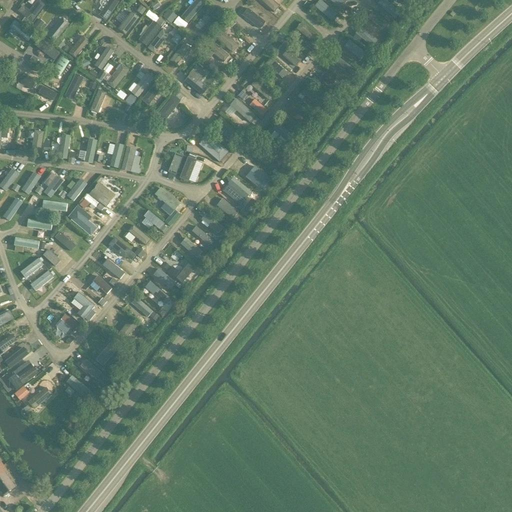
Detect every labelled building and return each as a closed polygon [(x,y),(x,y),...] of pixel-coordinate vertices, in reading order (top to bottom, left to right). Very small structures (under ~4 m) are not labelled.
[(38,0),(26,17),(32,22),(46,4),(40,0),(38,0)] [(109,0),(99,16),(107,21),(119,2),(116,0),(109,0)] [(205,6),(197,0),(196,0),(181,18),(189,24),(205,6)] [(271,0),(259,0),(274,13),(279,7),(271,0)] [(384,0),(381,0),(377,5),(395,19),(400,13),(384,0)] [(320,1),(315,7),(331,21),(337,15),(320,1)] [(252,3),(249,7),(267,22),(271,18),(252,3)] [(171,23),(178,16),(170,9),(163,16),(171,23)] [(248,9),(243,16),(261,30),(266,23),(248,9)] [(150,10),(147,15),(156,21),(159,17),(150,10)] [(118,30),(126,36),(140,18),(132,12),(118,30)] [(373,13),(369,18),(383,30),(387,25),(373,13)] [(47,37),(54,43),(69,25),(62,19),(47,37)] [(194,39),(201,44),(217,26),(210,20),(194,39)] [(15,21),(10,28),(28,42),(33,35),(15,21)] [(139,41),(147,47),(161,27),(154,21),(139,41)] [(303,23),(297,29),(314,44),(319,37),(303,23)] [(361,27),(356,34),(371,46),(376,39),(361,27)] [(148,49),(155,54),(170,34),(163,29),(148,49)] [(220,30),(214,37),(232,54),(239,46),(220,30)] [(173,41),(179,43),(181,35),(175,34),(173,41)] [(69,54),(76,59),(90,41),(83,36),(69,54)] [(39,39),(34,46),(52,60),(57,53),(39,39)] [(350,41),(345,47),(361,60),(366,54),(350,41)] [(224,63),(229,57),(212,42),(206,48),(224,63)] [(170,62),(176,67),(191,48),(184,43),(170,62)] [(287,44),(282,50),(297,63),(302,57),(287,44)] [(95,66),(102,70),(114,53),(107,48),(95,66)] [(16,61),(13,66),(22,71),(30,59),(12,49),(8,56),(16,61)] [(51,69),(60,76),(70,62),(62,56),(51,69)] [(350,77),(356,70),(338,56),(332,64),(350,77)] [(271,59),(266,64),(284,80),(289,74),(271,59)] [(108,83),(114,89),(129,70),(122,65),(108,83)] [(101,70),(98,78),(104,80),(107,73),(101,70)] [(325,74),(320,80),(335,91),(340,84),(325,74)] [(18,82),(32,90),(36,83),(22,75),(18,82)] [(84,79),(76,75),(65,97),(73,101),(84,79)] [(202,97),(207,90),(190,76),(184,83),(202,97)] [(130,94),(136,100),(150,82),(144,77),(130,94)] [(257,79),(251,86),(269,102),(275,95),(257,79)] [(142,100),(149,105),(164,87),(158,82),(142,100)] [(39,94),(53,101),(57,94),(43,87),(39,94)] [(301,93),(301,94),(304,96),(305,96),(319,107),(324,101),(307,87),(305,90),(304,90),(301,93)] [(107,93),(99,90),(91,111),(99,114),(107,93)] [(160,114),(166,120),(180,102),(174,97),(160,114)] [(255,98),(250,105),(261,114),(267,108),(255,98)] [(236,100),(231,106),(251,123),(256,117),(236,100)] [(292,105),(286,112),(304,127),(310,120),(292,105)] [(221,118),(215,125),(232,139),(238,132),(221,118)] [(280,125),(275,131),(289,143),(294,137),(280,125)] [(44,132),(34,131),(31,155),(40,156),(44,132)] [(207,134),(202,140),(219,155),(224,149),(207,134)] [(70,137),(62,136),(59,158),(67,159),(70,137)] [(97,142),(89,141),(84,162),(93,164),(97,142)] [(124,146),(116,144),(110,166),(118,168),(124,146)] [(262,146),(258,152),(271,163),(276,157),(262,146)] [(136,150),(127,148),(122,170),(131,172),(136,150)] [(183,157),(176,155),(169,172),(176,174),(183,157)] [(205,157),(199,156),(196,179),(202,180),(205,157)] [(249,162),(244,168),(261,182),(266,176),(249,162)] [(19,175),(12,170),(0,185),(0,186),(6,191),(19,175)] [(41,178),(34,173),(22,190),(29,195),(41,178)] [(64,181),(57,176),(44,193),(51,198),(64,181)] [(87,185),(81,179),(67,197),(74,202),(87,185)] [(235,179),(229,185),(246,199),(251,192),(235,179)] [(99,184),(90,195),(106,207),(115,196),(99,184)] [(161,189),(156,196),(174,211),(180,205),(161,189)] [(23,203),(16,198),(4,218),(10,222),(23,203)] [(223,200),(218,206),(233,219),(238,213),(223,200)] [(45,202),(44,209),(66,212),(67,205),(45,202)] [(173,226),(178,213),(173,210),(167,223),(173,226)] [(148,211),(144,217),(160,230),(164,224),(148,211)] [(77,213),(72,220),(91,235),(96,228),(77,213)] [(202,221),(218,233),(223,227),(207,215),(202,221)] [(30,220),(29,228),(51,231),(52,223),(30,220)] [(134,226),(129,232),(146,246),(151,240),(134,226)] [(198,227),(193,234),(210,248),(216,241),(198,227)] [(60,233),(56,238),(71,251),(76,246),(60,233)] [(14,238),(13,245),(36,249),(37,241),(14,238)] [(115,239),(110,245),(126,258),(131,252),(115,239)] [(181,245),(197,258),(202,252),(186,239),(181,245)] [(43,256),(55,267),(61,261),(49,250),(43,256)] [(21,273),(26,279),(43,266),(38,259),(21,273)] [(108,260),(103,267),(121,280),(125,274),(108,260)] [(194,270),(189,265),(177,278),(182,283),(194,270)] [(159,269),(153,276),(171,290),(176,283),(159,269)] [(53,278),(48,272),(31,285),(36,292),(53,278)] [(99,277),(94,282),(107,295),(112,289),(99,277)] [(152,284),(147,290),(161,301),(165,295),(152,284)] [(80,293),(74,299),(84,307),(78,314),(84,319),(95,306),(80,293)] [(138,299),(134,305),(148,317),(153,312),(138,299)] [(66,315),(57,326),(69,337),(78,326),(66,315)] [(140,323),(132,317),(115,338),(123,345),(140,323)] [(17,341),(12,335),(0,343),(0,349),(2,352),(17,341)] [(119,348),(110,342),(95,361),(103,367),(119,348)] [(28,355),(23,348),(6,362),(11,368),(28,355)] [(86,360),(81,366),(96,380),(102,374),(86,360)] [(38,374),(33,368),(19,379),(23,385),(38,374)] [(73,377),(68,383),(85,398),(90,391),(73,377)] [(19,400),(28,394),(20,381),(11,387),(19,400)] [(28,403),(35,410),(52,395),(46,388),(28,403)] [(18,486),(4,467),(0,469),(0,493),(3,497),(18,486)]
